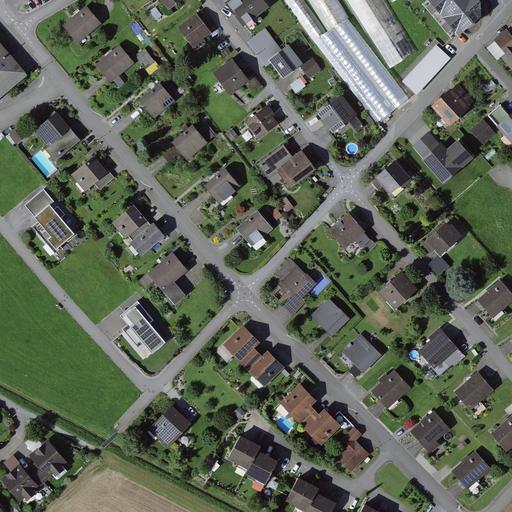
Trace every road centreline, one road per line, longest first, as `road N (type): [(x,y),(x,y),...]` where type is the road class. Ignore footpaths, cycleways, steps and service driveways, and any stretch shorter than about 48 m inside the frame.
road 1 (residential): [(243,293),(60,78)]
road 2 (residential): [(346,184),(511,377)]
road 3 (residential): [(346,184),(510,5)]
road 4 (residential): [(204,0),(346,184)]
road 5 (residential): [(149,394),(0,223)]
road 6 (residential): [(394,448),(243,293)]
road 7 (residential): [(243,293),(346,184)]
road 8 (residential): [(149,394),(243,293)]
road 9 (residential): [(253,416),(302,459),(359,486)]
